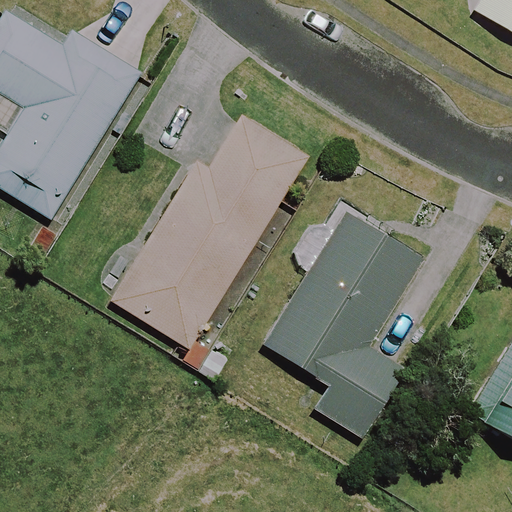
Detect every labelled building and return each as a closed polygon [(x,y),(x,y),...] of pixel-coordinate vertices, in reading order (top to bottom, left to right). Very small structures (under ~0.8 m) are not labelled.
[(511,0),(476,0),(467,15),(511,43),(511,0)] [(56,53),(0,18),(0,99),(20,113),(0,145),(0,195),(43,222),(133,79),(66,38),(56,53)] [(169,347),(160,362),(187,378),(193,370),(205,349),(192,341),(301,160),(234,120),(202,173),(185,163),(100,305),(169,347)] [(414,262),(336,218),(260,353),(321,387),(306,414),(357,442),(397,371),(363,352),(414,262)] [(478,430),(453,473),(493,496),(511,461),(511,337),(464,422),(478,430)]
